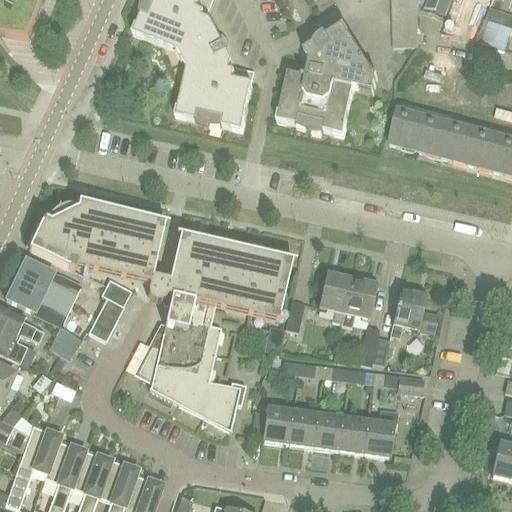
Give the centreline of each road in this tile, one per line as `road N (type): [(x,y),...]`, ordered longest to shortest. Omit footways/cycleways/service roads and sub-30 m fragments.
road 1 (residential): [(308,491),(195,472),(103,415),(101,395),(153,303)]
road 2 (residential): [(502,253),(184,185)]
road 3 (residential): [(436,508),(502,253)]
road 4 (residential): [(108,0),(39,152)]
road 5 (residential): [(184,185),(39,152)]
road 6 (residential): [(308,491),(436,508)]
road 7 (residential): [(184,185),(153,303)]
